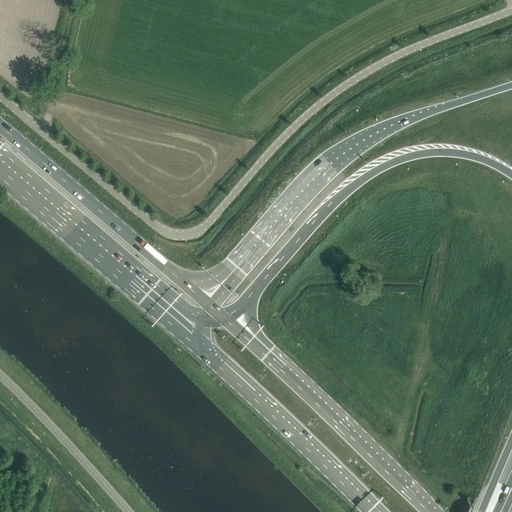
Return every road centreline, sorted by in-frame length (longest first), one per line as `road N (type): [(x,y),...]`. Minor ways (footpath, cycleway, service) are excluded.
road 1 (unclassified): [(511,9),(356,76),(281,139),(203,227)]
road 2 (motorway): [(511,86),(394,127),(341,155),(206,302)]
road 3 (motorway): [(225,320),(349,183),(378,165),(448,151),(511,175)]
road 4 (trunk): [(428,511),(225,320)]
road 5 (trunk): [(206,302),(0,127)]
road 6 (trunk): [(188,338),(374,511)]
road 7 (unclassified): [(0,96),(160,229),(190,234),(203,227)]
road 8 (trunk): [(0,175),(188,338)]
